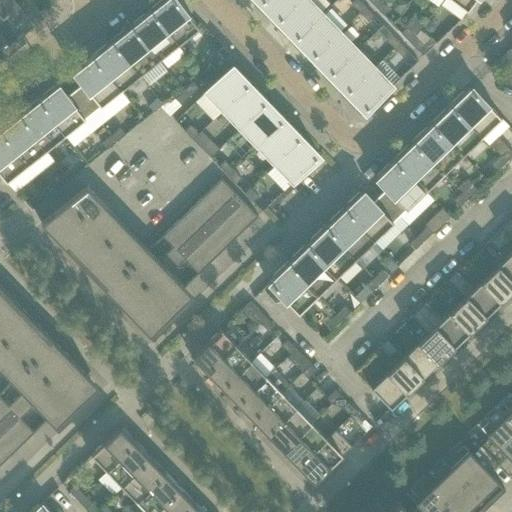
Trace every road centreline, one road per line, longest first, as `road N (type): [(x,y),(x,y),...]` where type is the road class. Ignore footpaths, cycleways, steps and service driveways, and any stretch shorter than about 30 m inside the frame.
road 1 (residential): [(357,141),(374,137),(511,5)]
road 2 (residential): [(206,0),(357,141)]
road 3 (residential): [(290,245),(355,180),(357,141)]
road 4 (residential): [(0,93),(98,15)]
